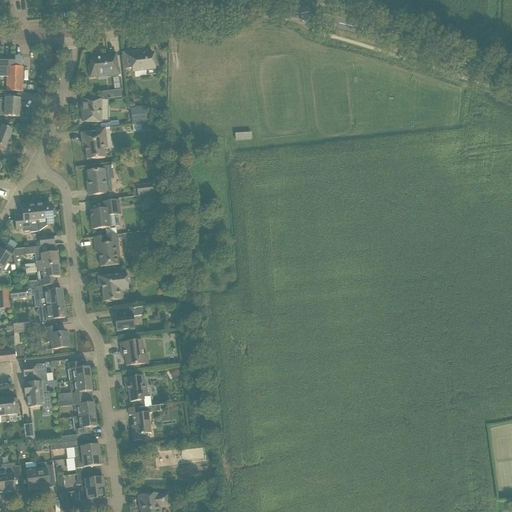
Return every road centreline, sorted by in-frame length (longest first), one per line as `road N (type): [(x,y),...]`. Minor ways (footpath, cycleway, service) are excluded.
road 1 (tertiary): [(511,75),(327,20),(198,14),(69,31)]
road 2 (residential): [(113,511),(106,410),(97,352),(80,315),(65,190),(30,168)]
road 3 (residential): [(30,168),(71,58),(69,31)]
